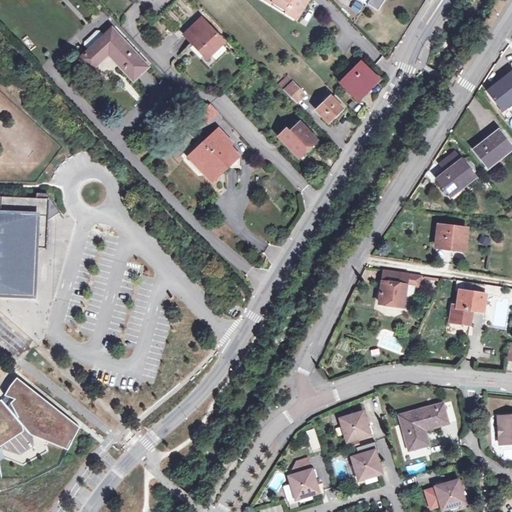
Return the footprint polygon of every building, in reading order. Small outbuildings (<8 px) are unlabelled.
[(265,0),(266,1),(266,0),(273,0),(275,1),(274,3),(289,12),(291,10),(300,16),(309,0),(308,0),(265,0)] [(385,0),(361,0),(379,11),(385,0)] [(355,2),(351,10),(359,14),(363,6),(355,2)] [(225,44),(203,20),(185,36),(193,44),(194,43),(209,59),(225,44)] [(149,68),(113,29),(105,37),(90,51),(80,59),(91,71),(109,55),(134,81),(149,68)] [(85,46),(90,51),(105,37),(100,32),(98,31),(85,43),(85,46)] [(380,80),(363,63),(342,84),(360,102),(380,80)] [(511,97),(511,71),(488,91),(500,107),(511,97)] [(286,90),(294,82),(292,80),(284,88),(286,90)] [(304,93),(294,82),(286,90),(296,101),(304,93)] [(344,109),(332,97),(317,111),(329,123),(344,109)] [(211,105),(202,113),(208,119),(210,122),(219,113),(211,105)] [(208,119),(202,113),(199,116),(205,122),(208,119)] [(318,140),(301,123),(290,133),(287,130),(279,138),(299,159),(318,140)] [(473,150),(486,167),(498,156),(500,158),(511,148),(511,147),(498,130),(473,150)] [(222,131),(221,132),(232,144),(232,141),(222,131)] [(220,168),(228,169),(239,169),(241,169),(241,161),(232,151),(232,144),(221,132),(206,145),(206,148),(201,148),(193,156),(204,168),(203,173),(213,183),(220,176),(220,168)] [(439,163),(446,172),(462,159),(456,150),(439,163)] [(190,159),(203,173),(204,168),(193,156),(190,159)] [(501,161),(500,158),(498,156),(486,167),(488,170),(501,161)] [(461,186),(462,188),(476,177),(462,159),(446,172),(436,179),(449,196),(461,186)] [(0,295),(33,297),(35,248),(37,248),(48,248),(49,221),(61,213),(48,194),(38,194),(38,199),(0,196),(0,295)] [(464,249),(466,229),(437,226),(435,246),(464,249)] [(487,245),(489,237),(480,234),(477,243),(487,245)] [(422,276),(408,274),(384,270),(379,303),(403,307),(407,286),(420,288),(422,276)] [(472,308),(485,310),(486,295),(501,297),(502,288),(457,281),(455,289),(460,290),(457,305),(453,305),(450,321),(465,324),(467,315),(471,316),(472,313),(472,308)] [(116,353),(118,347),(105,342),(103,349),(116,353)] [(68,450),(81,428),(18,378),(10,389),(3,400),(0,401),(0,467),(0,465),(0,447),(23,431),(23,426),(68,450)] [(418,432),(424,430),(448,424),(443,405),(400,416),(409,451),(422,447),(418,432)] [(363,413),(341,419),(343,427),(344,426),(347,434),(346,434),(348,441),(373,434),(371,426),(367,427),(363,413)] [(511,416),(498,417),(499,437),(505,437),(506,445),(511,444),(511,416)] [(418,432),(422,447),(428,446),(424,430),(418,432)] [(357,472),(360,480),(382,473),(377,459),(381,458),(376,442),(357,448),(359,456),(353,458),(355,466),(356,465),(358,472),(357,472)] [(308,459),(296,462),(300,474),(311,471),(308,459)] [(294,491),(297,499),(318,492),(314,478),(318,477),(315,469),(311,471),(300,474),(296,462),(293,470),(295,476),(290,477),(292,485),(293,484),(295,491),(294,491)] [(457,505),(465,503),(458,481),(444,485),(443,482),(435,484),(443,510),(451,507),(450,506),(457,504),(457,505)]
